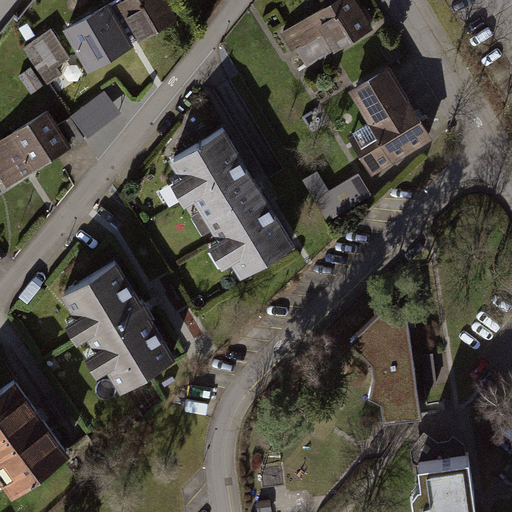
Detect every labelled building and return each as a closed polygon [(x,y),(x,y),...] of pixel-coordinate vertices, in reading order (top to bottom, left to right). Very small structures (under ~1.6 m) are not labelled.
[(121,0),(118,0),(108,5),(119,25),(130,19),(141,37),(176,17),(166,0),(125,0),(122,2),(121,0)] [(303,69),(373,23),(358,0),(320,0),(325,6),(280,35),(303,69)] [(119,25),(108,5),(69,28),(91,67),(131,44),(119,25)] [(16,74),(28,93),(60,75),(55,66),(69,57),(52,27),(21,45),(33,65),(16,74)] [(431,137),(387,61),(345,85),(366,120),(347,131),(371,172),(431,137)] [(104,88),(71,113),(87,136),(120,111),(104,88)] [(46,109),(0,137),(0,180),(3,185),(69,144),(46,109)] [(289,242),(221,128),(164,161),(233,275),(289,242)] [(329,210),(366,190),(357,174),(320,194),(329,210)] [(126,384),(180,351),(120,255),(66,289),(126,384)] [(383,415),(419,410),(404,316),(388,318),(380,310),(352,333),(370,354),(373,367),(366,386),(379,393),(383,415)] [(14,377),(0,386),(0,488),(7,499),(70,453),(14,377)] [(478,511),(469,446),(455,434),(450,439),(438,441),(425,431),(413,448),(414,460),(418,463),(419,472),(411,480),(412,491),(417,494),(419,511),(478,511)]
